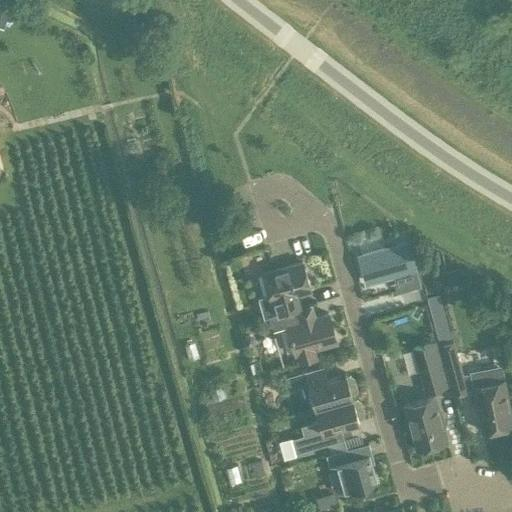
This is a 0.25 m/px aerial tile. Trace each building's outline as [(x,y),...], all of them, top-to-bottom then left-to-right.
[(0,4),(0,19),(5,22),(11,9),(0,4)] [(269,293),(258,296),(264,316),(300,306),(297,293),(311,289),(303,260),(262,272),(269,293)] [(414,261),(366,274),(371,294),(406,284),(409,295),(423,291),(414,261)] [(441,270),(444,283),(462,278),(459,265),(441,270)] [(426,291),(437,288),(433,275),(423,278),(426,291)] [(304,306),(270,315),(273,328),(288,324),(296,353),(298,361),(316,356),(314,347),(336,341),(329,312),(308,318),(304,306)] [(449,384),(436,338),(411,345),(424,391),(449,384)] [(455,394),(467,391),(467,390),(462,374),(459,362),(453,339),(441,342),(447,365),(455,394)] [(316,406),(352,396),(351,393),(353,392),(356,388),(352,377),(349,375),(346,376),(345,373),(324,379),(321,366),(284,377),(287,390),(302,385),(305,395),(312,393),(316,406)] [(471,371),(471,372),(462,374),(467,390),(474,388),(482,430),(511,424),(511,422),(501,366),(471,371)] [(352,399),(352,396),(316,406),(319,420),(301,425),(304,434),(292,438),(296,451),(340,439),(336,426),(358,419),(357,417),(360,416),(362,412),(359,400),(355,398),(352,399)] [(417,447),(447,439),(435,396),(405,404),(417,447)] [(353,446),(343,449),(326,454),(329,465),(338,463),(345,489),(376,480),(370,461),(367,462),(364,454),(356,456),(353,446)] [(251,460),(255,474),(263,472),(259,458),(251,460)] [(323,507),(335,503),(332,492),(320,495),(323,507)]
